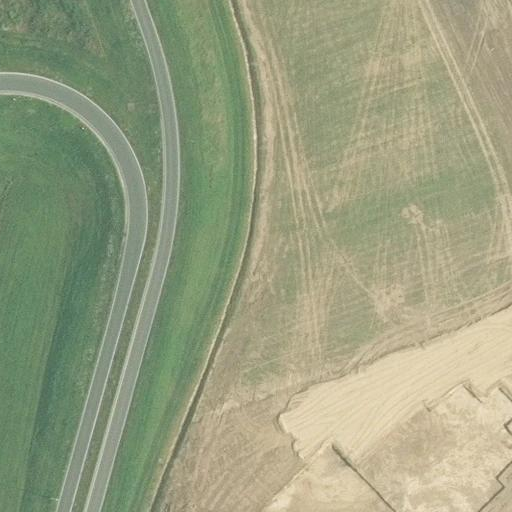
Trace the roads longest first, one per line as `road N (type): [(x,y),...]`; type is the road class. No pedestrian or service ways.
road 1 (primary): [(91,511),(152,287),(169,187),(169,125),(137,0)]
road 2 (primary): [(0,81),(39,80),(83,100),(122,146),(133,174),(129,256),(62,511)]
